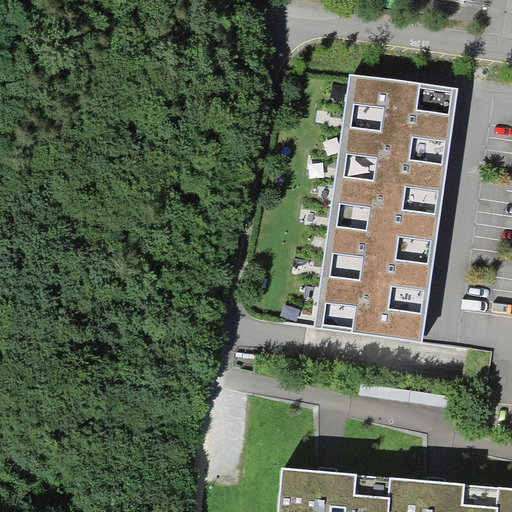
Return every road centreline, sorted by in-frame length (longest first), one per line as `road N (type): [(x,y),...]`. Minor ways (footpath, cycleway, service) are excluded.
road 1 (residential): [(286,23),(213,375)]
road 2 (unknown): [(223,321),(438,364),(511,365)]
road 3 (residential): [(286,23),(511,50)]
road 4 (track): [(191,511),(213,375)]
